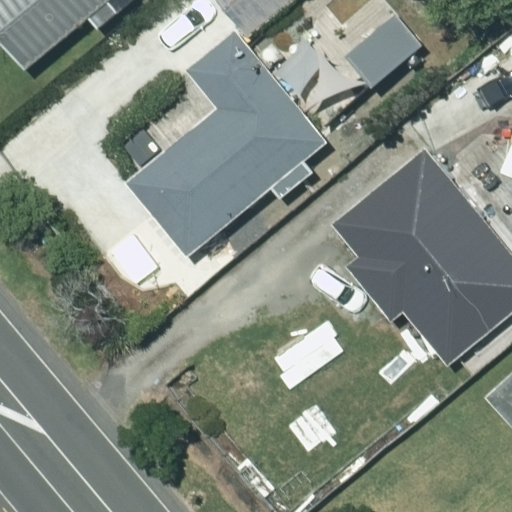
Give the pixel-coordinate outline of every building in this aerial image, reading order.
[(0,0),(0,16),(39,64),(101,13),(108,21),(127,7),(121,0),(0,0)] [(228,0),(255,32),(293,0),(228,0)] [(337,137),(247,26),(198,66),(230,105),(139,178),(199,252),(282,185),(288,192),(322,165),(315,155),(337,137)] [(410,27),(355,71),(381,103),(436,60),(410,27)] [(511,43),(464,84),(511,142),(511,43)] [(470,99),(447,113),(458,131),(481,117),(470,99)] [(336,223),(363,257),(358,261),(402,315),(414,305),(459,360),(511,315),(511,233),(436,142),(336,223)] [(511,381),(502,390),(511,401),(511,381)]
